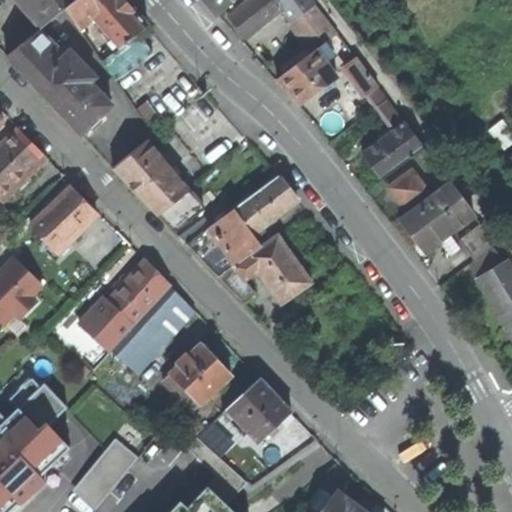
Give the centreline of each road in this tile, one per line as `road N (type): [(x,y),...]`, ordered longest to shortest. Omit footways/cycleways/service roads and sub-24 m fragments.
road 1 (residential): [(414,511),(0,72)]
road 2 (tertiary): [(502,438),(458,353),(388,256),(285,128),(157,0)]
road 3 (track): [(511,250),(320,0)]
